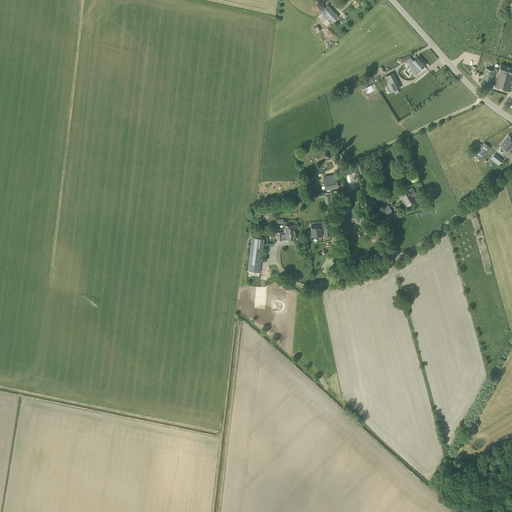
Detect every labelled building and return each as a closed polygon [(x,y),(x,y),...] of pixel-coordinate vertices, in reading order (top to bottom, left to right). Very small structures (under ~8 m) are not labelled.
[(338,17),(328,5),(321,11),(320,12),(320,13),(317,16),(320,19),(323,16),(326,19),(323,23),(326,26),(329,23),(330,24),(338,17)] [(424,66),(417,57),(413,61),(412,59),(408,63),(412,67),(411,67),(417,74),(422,70),(420,69),(424,66)] [(511,68),(501,65),(499,70),(500,71),(495,87),(502,89),(507,91),(511,74),(511,68)] [(489,87),(494,71),(486,69),(481,85),(489,87)] [(385,80),(396,77),(394,71),(383,74),(385,80)] [(397,81),(388,85),(391,93),(400,88),(397,81)] [(507,152),(511,145),(511,138),(508,135),(500,146),(507,152)] [(481,160),(491,148),(484,142),(474,155),(481,160)] [(318,163),(329,158),(324,147),(320,149),(321,150),(314,153),(318,163)] [(503,160),(499,157),(495,162),(499,165),(503,160)] [(325,190),(339,187),(336,174),(323,177),(325,190)] [(406,207),(418,200),(414,195),(416,194),(412,187),(399,195),(406,207)] [(386,199),(392,197),(388,188),(382,191),(386,199)] [(325,204),(331,203),(331,201),(333,201),(332,192),(325,193),(325,195),(324,195),(325,204)] [(388,217),(393,214),(389,205),(383,208),(388,217)] [(348,227),(347,220),(345,220),(345,213),(338,214),(339,219),(341,219),(341,220),(339,220),(339,230),(347,230),(348,236),(353,235),(352,227),(348,227)] [(296,239),(295,225),(285,226),(286,232),(283,232),(283,234),(282,234),(282,232),(277,232),(278,241),(283,240),(282,239),(283,239),(283,240),(296,239)] [(312,237),(322,236),(321,225),(311,226),(312,237)] [(263,248),(264,239),(251,237),(247,271),(260,273),(263,248)]
